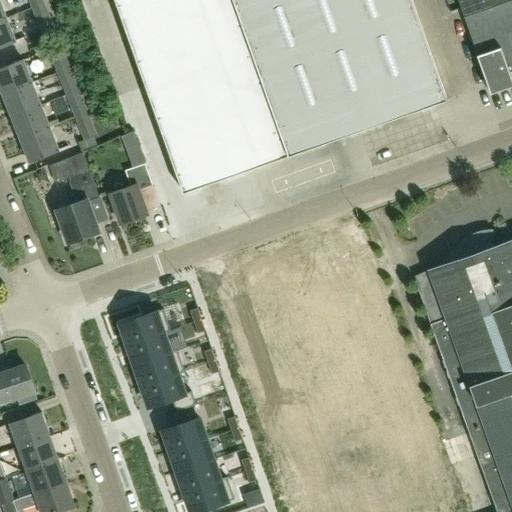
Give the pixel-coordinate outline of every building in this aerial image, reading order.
[(42,0),(29,0),(32,8),(44,4),(42,0)] [(114,0),(183,193),(289,155),(446,100),(411,0),(114,0)] [(511,0),(459,0),(483,62),(481,62),(492,93),(511,84),(511,79),(511,76),(511,75),(511,0)] [(44,4),(32,8),(26,11),(28,17),(35,15),(41,31),(53,26),(44,4)] [(7,18),(0,20),(0,47),(16,41),(7,18)] [(57,72),(71,67),(62,45),(48,50),(57,72)] [(0,88),(2,94),(32,82),(23,59),(0,68),(0,88)] [(66,95),(79,89),(71,67),(57,72),(66,95)] [(11,116),(41,105),(32,82),(2,94),(11,116)] [(75,117),(88,111),(79,89),(66,95),(75,117)] [(41,105),(11,116),(20,138),(50,126),(41,105)] [(88,111),(75,117),(84,140),(79,143),(82,152),(98,145),(94,136),(98,135),(88,111)] [(50,126),(20,138),(29,161),(59,149),(50,126)] [(99,196),(86,157),(85,154),(49,166),(54,183),(69,177),(78,202),(58,209),(68,241),(99,231),(88,200),(99,196)] [(120,222),(135,217),(139,221),(146,218),(147,213),(138,189),(152,184),(145,163),(125,170),(131,186),(111,193),(120,222)] [(511,511),(511,244),(489,253),(416,280),(498,511),(511,511)] [(201,320),(198,308),(190,311),(194,322),(201,320)] [(163,309),(120,324),(128,345),(171,330),(163,309)] [(198,334),(205,331),(201,320),(194,322),(198,334)] [(171,330),(128,345),(135,366),(178,351),(171,330)] [(204,352),(208,363),(215,360),(212,349),(204,352)] [(178,351),(135,366),(142,386),(185,371),(178,351)] [(212,374),(219,372),(215,360),(208,363),(212,374)] [(0,402),(34,390),(25,364),(0,372),(0,402)] [(185,371),(142,386),(149,407),(192,393),(185,371)] [(411,416),(433,411),(425,380),(396,388),(399,399),(406,397),(411,416)] [(348,413),(356,436),(378,428),(371,406),(348,413)] [(10,423),(18,447),(50,435),(42,412),(10,423)] [(206,416),(163,430),(171,452),(213,437),(206,416)] [(227,419),(231,431),(239,428),(235,416),(227,419)] [(380,511),(380,510),(384,464),(400,465),(398,487),(441,490),(440,503),(412,511),(468,511),(441,426),(297,473),(310,511),(380,511)] [(239,428),(231,431),(235,442),(243,439),(239,428)] [(50,435),(18,447),(26,470),(59,459),(50,435)] [(213,437),(171,452),(177,472),(213,460),(220,457),(213,437)] [(245,471),(253,469),(249,457),(241,460),(245,471)] [(35,493),(67,482),(59,459),(26,470),(33,489),(12,496),(14,500),(35,493)] [(220,480),(213,460),(177,472),(184,492),(220,480)] [(245,471),(249,483),(257,480),(253,469),(245,471)] [(14,500),(12,496),(6,478),(0,479),(0,497),(3,504),(14,500)] [(220,480),(184,492),(191,511),(197,511),(235,499),(228,478),(220,480)] [(479,478),(471,481),(479,504),(487,501),(479,478)] [(35,493),(14,500),(17,508),(18,511),(38,504),(41,511),(59,511),(75,506),(67,482),(35,493)] [(17,508),(14,500),(3,504),(5,511),(18,511),(17,508)]
